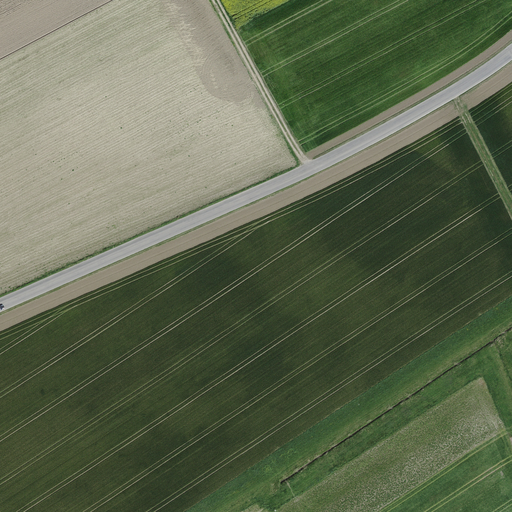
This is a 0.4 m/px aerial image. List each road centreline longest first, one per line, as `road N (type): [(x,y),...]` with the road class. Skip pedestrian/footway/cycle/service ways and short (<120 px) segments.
road 1 (unclassified): [(0,306),(336,156),(511,50)]
road 2 (track): [(213,0),(312,167)]
road 3 (track): [(452,92),(511,212)]
